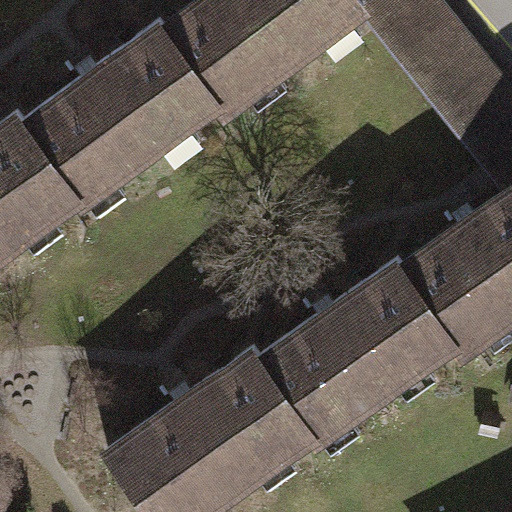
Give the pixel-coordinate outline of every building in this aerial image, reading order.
[(214,99),(220,108),(247,88),(245,87),(275,65),(276,66),(322,32),(321,31),(350,9),(351,11),(360,4),(365,0),(364,0),(196,0),(166,22),(164,24),(217,96),(214,99)] [(364,0),(365,0),(360,4),(487,162),(511,147),(511,89),(440,0),(364,0)] [(73,193),(78,200),(86,194),(85,192),(114,171),(115,172),(160,138),(159,137),(189,115),(190,116),(214,99),(217,96),(164,24),(166,22),(161,15),(25,116),(23,118),(77,190),(73,193)] [(0,121),(0,246),(23,230),(22,229),(51,207),(52,209),(73,193),(77,190),(23,118),(25,116),(19,107),(0,121)] [(511,183),(404,261),(401,263),(453,336),(450,338),(457,348),(484,328),(483,326),(511,305),(511,183)] [(259,353),(316,433),(321,430),(320,429),(349,408),(350,409),(396,376),(395,375),(425,354),(426,355),(450,338),(453,336),(401,263),(404,261),(399,254),(261,352),(259,353)] [(108,447),(154,511),(188,511),(210,497),(211,498),(256,466),(255,464),(285,444),(286,445),(307,430),(312,436),(316,433),(259,353),(261,352),(255,343),(108,447)]
